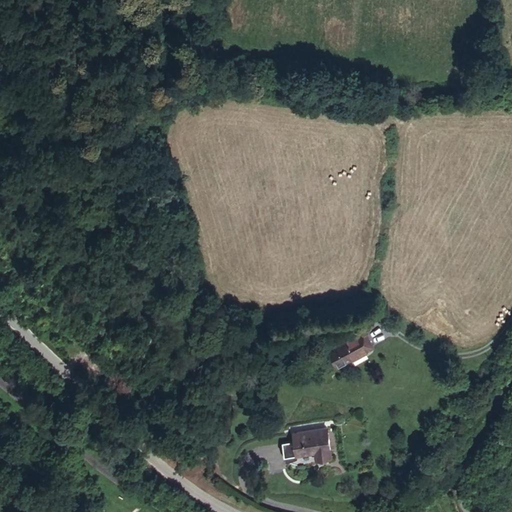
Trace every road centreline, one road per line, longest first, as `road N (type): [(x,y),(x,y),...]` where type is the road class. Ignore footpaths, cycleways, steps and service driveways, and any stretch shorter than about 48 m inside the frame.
road 1 (unclassified): [(223,511),(0,312)]
road 2 (unclassified): [(169,511),(89,461),(0,382)]
road 3 (residential): [(466,511),(463,459),(511,376)]
